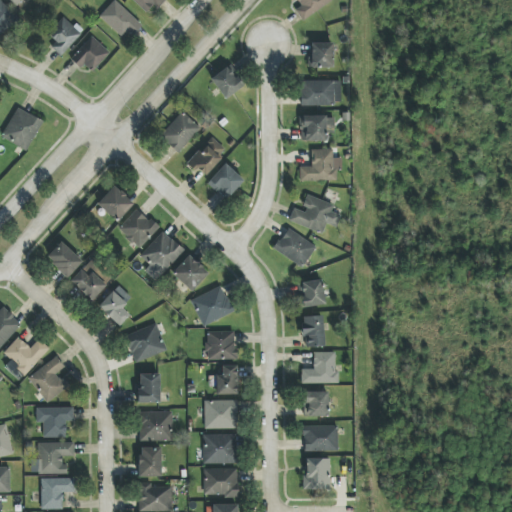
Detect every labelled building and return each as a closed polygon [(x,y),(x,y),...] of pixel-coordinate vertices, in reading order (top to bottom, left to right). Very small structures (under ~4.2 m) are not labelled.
[(0,0),(0,36),(18,17),(0,0)] [(99,17),(121,37),(128,31),(133,35),(141,26),(114,0),(99,17)] [(132,0),(146,13),(153,5),(157,9),(165,0),(132,0)] [(332,0),(296,0),(301,6),(294,11),(302,22),(333,1),(332,0)] [(56,42),(51,48),(61,57),(82,33),(64,17),(48,35),(56,42)] [(91,72),(109,53),(91,37),(70,60),(80,69),(84,65),(91,72)] [(333,44),(310,43),(309,68),(332,68),(333,44)] [(210,79),(224,100),(242,88),(229,67),(210,79)] [(301,106),(341,105),(340,81),(300,81),(301,106)] [(42,122),(17,108),(1,137),(26,151),(42,122)] [(200,130),(183,112),(159,135),(176,153),(200,130)] [(326,141),(326,134),(334,134),(334,117),(300,117),(300,141),(326,141)] [(186,165),(195,173),(198,169),(204,175),(227,151),(212,138),(186,165)] [(332,150),(310,150),(311,167),(299,167),(300,182),(337,181),(336,171),(341,171),(341,159),(333,159),(332,150)] [(225,200),(243,181),(225,164),(207,183),(225,200)] [(116,222),(133,204),(114,186),(97,204),(116,222)] [(334,205),(306,195),(301,210),(294,207),(288,222),(322,234),(326,224),(336,228),(340,216),(331,212),(334,205)] [(138,249),(158,229),(137,209),(118,229),(138,249)] [(316,247),(287,228),(273,249),(302,268),(316,247)] [(184,251),(162,232),(139,257),(161,276),(184,251)] [(45,258),(67,278),(82,262),(60,242),(45,258)] [(208,274),(189,256),(171,274),(191,292),(208,274)] [(91,302),(106,286),(91,272),(87,276),(81,270),(70,282),(91,302)] [(300,282),(302,307),(324,306),(322,281),(300,282)] [(131,297),(116,285),(98,309),(120,326),(129,315),(121,309),(131,297)] [(190,300),(202,327),(233,314),(222,287),(190,300)] [(0,350),(20,322),(0,307),(0,350)] [(323,347),(323,316),(301,317),(301,338),(306,338),(306,348),(323,347)] [(166,351),(156,324),(124,336),(134,364),(166,351)] [(207,360),(235,360),(235,332),(206,332),(207,360)] [(2,354),(25,375),(49,349),(38,339),(30,349),(18,338),(2,354)] [(336,353),(313,353),(313,369),(300,370),(301,384),(336,384),(336,353)] [(68,389),(57,372),(64,368),(57,358),(27,377),(45,403),(68,389)] [(236,395),(237,367),(222,366),(221,376),(216,375),(216,395),(236,395)] [(138,404),(159,403),(159,375),(138,375),(138,404)] [(327,392),(303,393),(303,418),(327,418),(327,392)] [(204,429),(237,430),(237,401),(204,401),(204,429)] [(73,408),(36,408),(36,424),(43,424),(43,438),(66,438),(65,421),(73,421),(73,408)] [(172,412),(139,412),(139,442),(172,441),(172,412)] [(0,457),(13,455),(6,425),(0,425),(0,457)] [(304,452),(337,452),(337,426),(303,427),(304,452)] [(202,435),(203,465),(237,464),(236,434),(202,435)] [(38,444),(38,460),(31,460),(31,475),(64,474),(64,457),(74,457),(74,443),(38,444)] [(160,448),(138,448),(139,478),(161,478),(160,448)] [(304,490),(329,491),(329,459),(304,459),(304,490)] [(0,493),(10,493),(10,467),(0,467),(0,493)] [(203,470),(204,496),(238,496),(237,469),(203,470)] [(41,510),(62,510),(62,493),(75,493),(74,479),(41,479),(41,510)] [(171,487),(150,487),(150,484),(138,484),(138,511),(148,511),(172,511),(171,487)]
